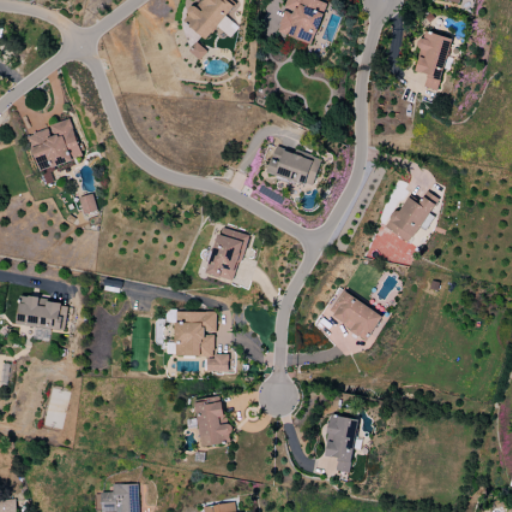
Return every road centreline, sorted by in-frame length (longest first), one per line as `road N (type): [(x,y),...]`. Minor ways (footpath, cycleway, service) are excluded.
road 1 (residential): [(0,6),(65,27),(96,67),(122,137),(156,173),(221,191),(320,247)]
road 2 (residential): [(382,0),(363,71),(354,191),(291,293),(279,398)]
road 3 (residential): [(141,0),(0,111)]
